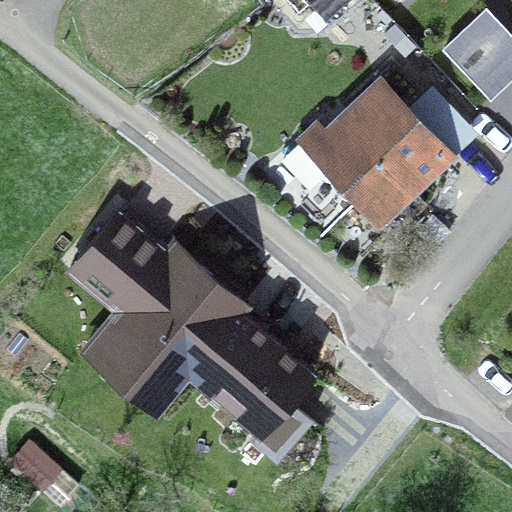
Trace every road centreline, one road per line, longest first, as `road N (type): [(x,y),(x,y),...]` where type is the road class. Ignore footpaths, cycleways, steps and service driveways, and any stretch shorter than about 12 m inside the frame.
road 1 (residential): [(0,25),(259,220),(393,338)]
road 2 (residential): [(393,338),(511,192)]
road 3 (residential): [(393,338),(511,440)]
